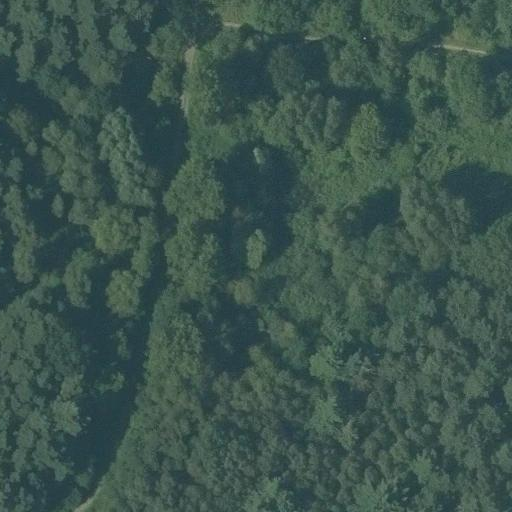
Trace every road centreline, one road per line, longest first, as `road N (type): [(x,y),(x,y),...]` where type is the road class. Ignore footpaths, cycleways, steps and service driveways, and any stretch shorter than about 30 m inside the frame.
road 1 (track): [(199,0),(137,355),(85,492),(67,511)]
road 2 (track): [(199,13),(511,50)]
